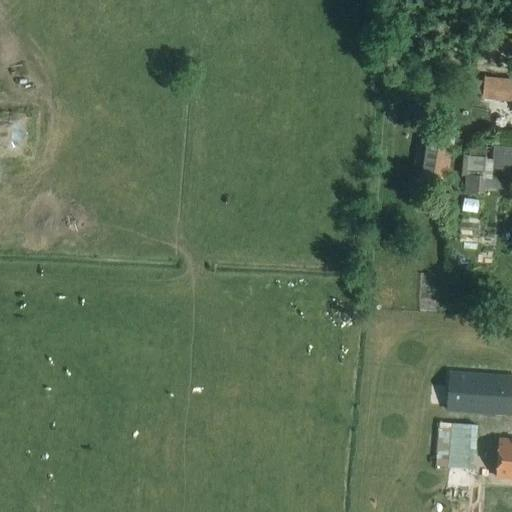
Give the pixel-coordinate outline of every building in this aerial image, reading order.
[(511,80),(484,78),(484,80),(478,80),(477,95),(483,95),(482,100),(511,103),(511,80)] [(421,179),(447,183),(452,148),(426,144),(421,179)] [(511,148),(494,147),(492,164),(486,163),(487,148),(470,147),(469,157),(463,156),(461,177),(465,177),(464,193),(484,194),(485,179),(488,179),(487,188),(511,190),(511,186),(511,148)] [(511,376),(449,372),(446,412),(511,416),(511,376)] [(439,424),(436,468),(446,468),(469,470),(472,426),(440,424),(439,424)] [(511,441),(499,440),(496,478),(511,479),(511,441)]
